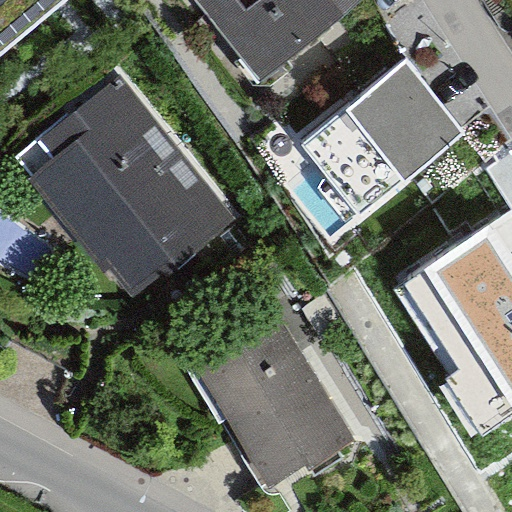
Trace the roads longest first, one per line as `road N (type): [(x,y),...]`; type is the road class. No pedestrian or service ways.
road 1 (residential): [(484,511),(351,296)]
road 2 (residential): [(128,511),(0,452)]
